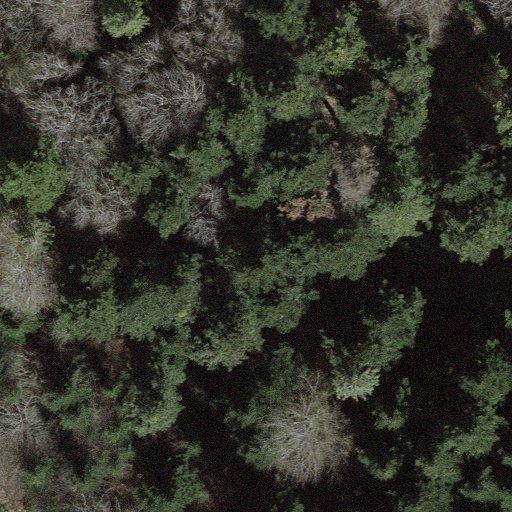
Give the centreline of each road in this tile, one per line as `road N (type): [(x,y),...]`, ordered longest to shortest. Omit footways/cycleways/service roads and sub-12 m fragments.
road 1 (track): [(483,411),(190,21),(187,0)]
road 2 (track): [(420,511),(483,411),(511,393)]
